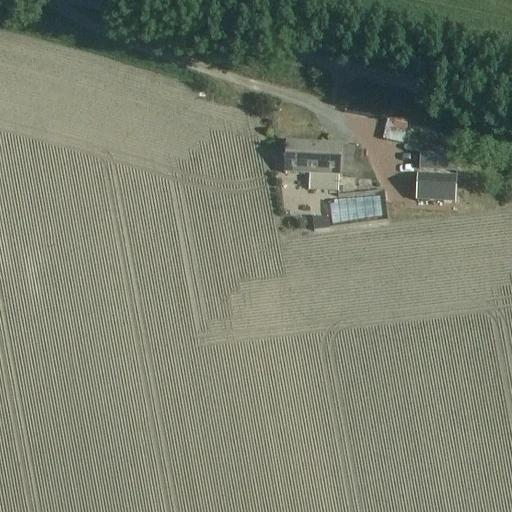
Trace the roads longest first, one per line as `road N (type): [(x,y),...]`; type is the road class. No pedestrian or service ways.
road 1 (unclassified): [(511,108),(82,0)]
road 2 (unclassified): [(50,0),(132,43),(319,102),(332,115)]
